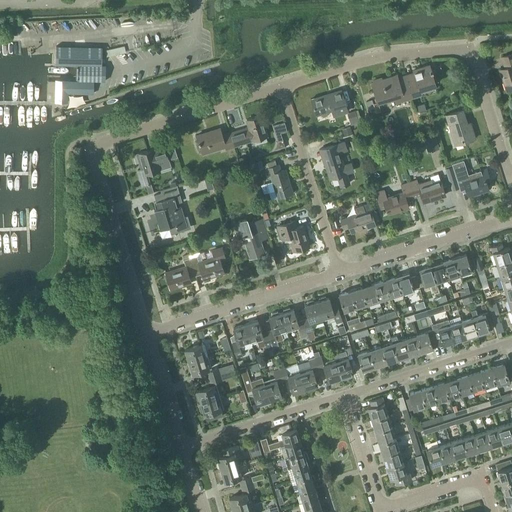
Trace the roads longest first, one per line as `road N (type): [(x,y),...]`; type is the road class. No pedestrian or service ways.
road 1 (residential): [(146,332),(95,153),(110,139),(281,88)]
road 2 (residential): [(492,511),(481,477),(381,509),(345,396)]
road 3 (residential): [(146,332),(338,272)]
road 4 (residential): [(338,272),(281,88)]
road 5 (residential): [(281,88),(386,55),(468,49)]
road 6 (residential): [(338,272),(511,216)]
road 7 (residential): [(345,396),(511,344)]
road 8 (residential): [(181,446),(345,396)]
road 9 (residential): [(511,181),(468,49)]
